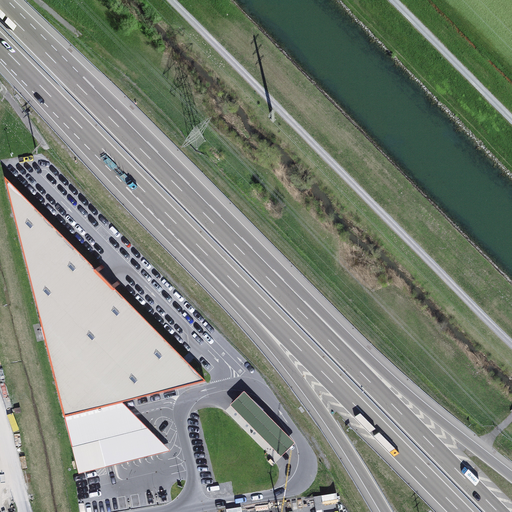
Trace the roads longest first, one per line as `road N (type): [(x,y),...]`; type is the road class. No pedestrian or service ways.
road 1 (track): [(511,345),(170,0)]
road 2 (motorway): [(189,237),(459,511)]
road 3 (motorway): [(251,262),(0,4)]
road 4 (motorway): [(497,511),(251,262)]
road 5 (motorway): [(189,237),(328,420),(385,511)]
road 6 (motorway): [(511,475),(251,262)]
road 7 (motorway): [(0,43),(189,237)]
road 8 (track): [(392,0),(511,120)]
